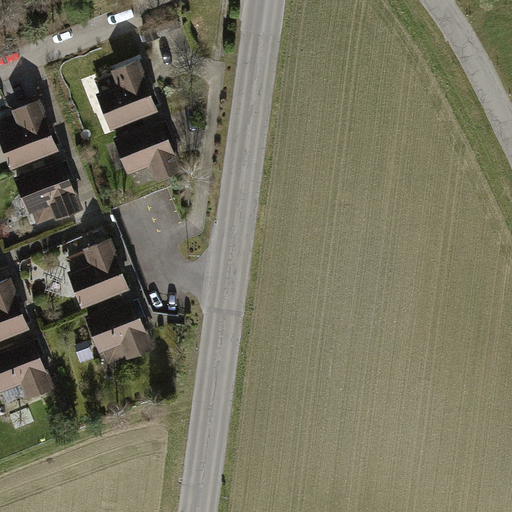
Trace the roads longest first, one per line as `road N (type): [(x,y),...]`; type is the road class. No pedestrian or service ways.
road 1 (tertiary): [(269,0),(226,284),(203,511)]
road 2 (residential): [(180,0),(0,71)]
road 3 (tertiary): [(434,0),(463,38),(511,138)]
